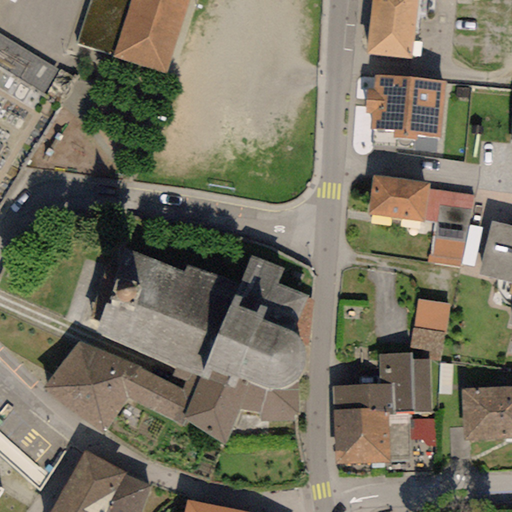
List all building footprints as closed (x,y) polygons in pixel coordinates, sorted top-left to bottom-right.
[(90,0),(77,44),(113,55),(112,58),(167,74),(188,0),(90,0)] [(372,0),(366,54),(413,59),(419,0),(372,0)] [(4,38),(0,43),(0,69),(51,101),(66,77),(4,38)] [(445,82),(374,75),(373,91),(367,90),(364,113),(371,114),(369,130),(393,132),(392,138),(417,140),(417,134),(439,137),(445,82)] [(429,183),(372,175),(367,215),(423,221),(429,189),(429,183)] [(472,196),(429,189),(423,221),(434,223),(427,262),(460,268),(472,196)] [(511,227),(490,222),(477,274),(511,282),(511,306),(508,324),(511,325),(511,227)] [(474,233),(468,263),(478,265),(484,235),(474,233)] [(300,339),(293,333),(307,297),(276,285),(283,269),(249,256),(237,284),(188,265),(186,273),(126,251),(96,332),(173,368),(200,377),(234,388),(238,378),(245,380),(253,384),(264,387),(275,388),(285,387),(292,384),(296,382),(298,380),(301,376),(304,369),(305,361),(305,353),(302,345),(300,339)] [(449,304),(417,300),(412,329),(411,354),(411,360),(429,360),(440,362),(449,304)] [(168,384),(78,342),(43,390),(103,434),(126,399),(179,428),(186,421),(181,418),(200,377),(173,368),(168,384)] [(411,354),(378,355),(379,385),(332,386),(333,411),(370,410),(370,414),(386,414),(409,413),(431,412),(429,360),(411,360),(411,354)] [(298,414),(296,382),(292,384),(285,387),(275,388),(264,387),(253,384),(245,380),(238,378),(234,388),(200,377),(181,418),(186,421),(224,445),(241,410),(259,414),(258,422),(291,421),(298,414)] [(511,388),(460,390),(461,439),(511,437),(511,388)] [(409,413),(386,414),(370,414),(370,410),(333,411),(334,464),(387,463),(387,461),(410,460),(409,413)] [(417,447),(439,445),(437,423),(415,425),(417,447)] [(110,511),(125,473),(84,452),(49,511),(110,511)] [(141,511),(150,488),(125,473),(110,511),(141,511)] [(245,511),(186,501),(184,511),(245,511)]
